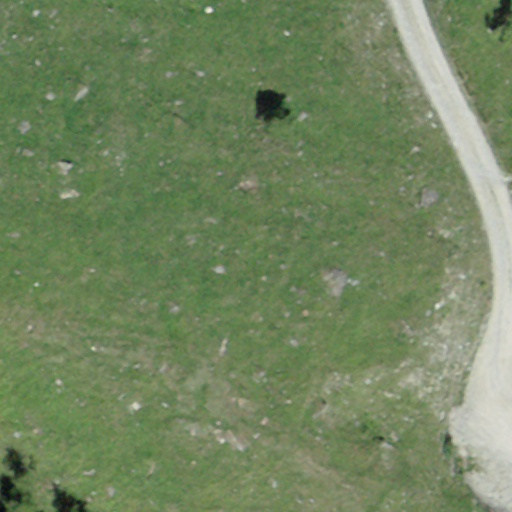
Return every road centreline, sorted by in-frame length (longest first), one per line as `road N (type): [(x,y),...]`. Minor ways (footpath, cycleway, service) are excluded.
road 1 (track): [(511,272),(485,178),(405,0)]
road 2 (track): [(511,415),(494,391),(511,273)]
